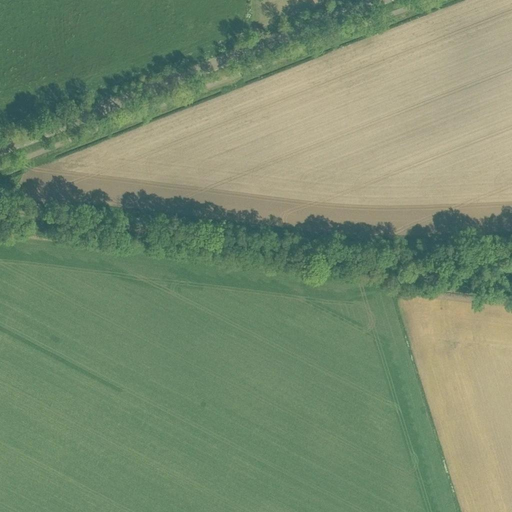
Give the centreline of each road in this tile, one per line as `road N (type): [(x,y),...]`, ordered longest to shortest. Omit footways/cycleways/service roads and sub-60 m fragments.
road 1 (track): [(0,209),(396,259),(511,247)]
road 2 (secondary): [(0,149),(380,0)]
